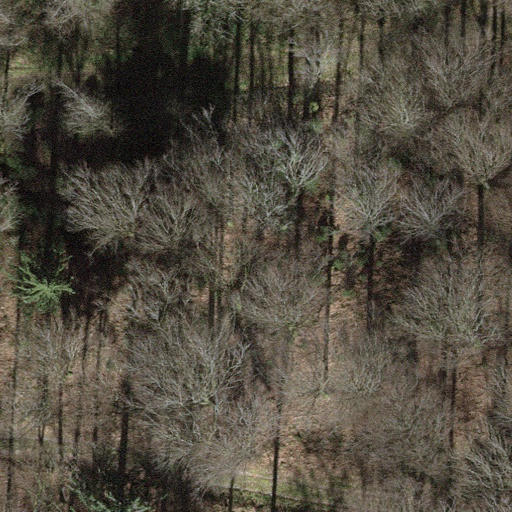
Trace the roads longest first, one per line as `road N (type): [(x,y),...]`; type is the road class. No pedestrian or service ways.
road 1 (track): [(511,17),(352,54),(0,88)]
road 2 (track): [(411,511),(288,488),(0,455)]
